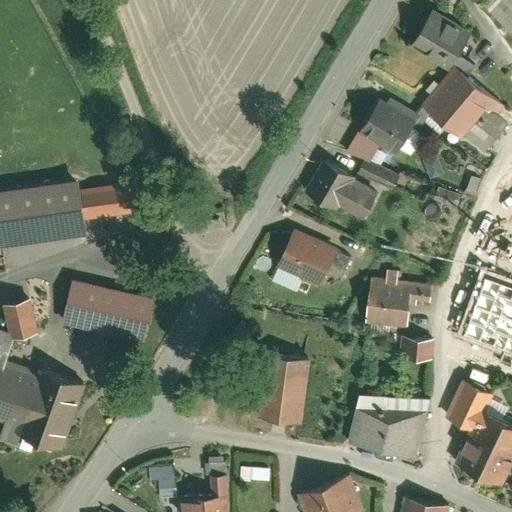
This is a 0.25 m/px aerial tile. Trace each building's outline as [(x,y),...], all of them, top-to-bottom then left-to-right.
[(511,0),(486,0),(482,5),(511,34),(511,0)] [(474,31),(434,5),(411,41),(451,67),(474,31)] [(457,62),(426,100),(465,133),(489,105),(497,95),(457,62)] [(415,124),(398,114),(403,106),(379,93),(346,149),(369,162),(383,140),(400,150),(415,124)] [(509,122),(489,105),(465,133),(485,150),(509,122)] [(439,154),(426,161),(435,178),(448,172),(439,154)] [(353,173),(323,157),(306,189),(335,205),(336,203),(348,182),(353,173)] [(403,176),(381,164),(373,178),(394,190),(403,176)] [(3,177),(11,233),(98,221),(95,205),(91,174),(90,165),(3,177)] [(149,166),(91,174),(95,205),(153,197),(149,166)] [(348,182),(336,203),(365,219),(376,198),(348,182)] [(460,195),(438,186),(434,197),(456,206),(460,195)] [(339,246),(294,228),(278,267),(295,273),(322,285),(339,246)] [(384,277),(372,276),(365,323),(406,329),(410,300),(429,303),(431,284),(396,279),(397,268),(385,266),(384,277)] [(163,286),(79,267),(69,311),(121,323),(153,331),(163,286)] [(296,275),(295,273),(278,267),(280,268),(296,275)] [(511,288),(484,278),(462,336),(511,355),(511,288)] [(37,289),(14,294),(21,323),(44,318),(37,289)] [(0,351),(12,356),(22,324),(0,316),(0,351)] [(437,328),(409,326),(408,346),(436,348),(437,328)] [(0,351),(0,406),(25,415),(41,366),(12,356),(0,351)] [(45,354),(41,366),(25,415),(23,421),(68,436),(91,369),(45,354)] [(258,416),(299,423),(309,365),(268,359),(258,416)] [(445,417),(471,429),(480,409),(489,390),(463,378),(445,417)] [(357,395),(347,440),(418,457),(432,397),(357,395)] [(502,487),(511,466),(511,423),(480,409),(471,429),(454,464),(502,487)] [(174,488),(172,459),(155,460),(158,490),(174,488)] [(248,478),(272,478),(272,470),(248,470),(248,478)] [(368,511),(352,472),(296,494),(303,511),(368,511)] [(210,497),(180,500),(181,511),(227,511),(224,479),(208,481),(210,497)] [(443,511),(445,506),(400,495),(396,511),(443,511)]
